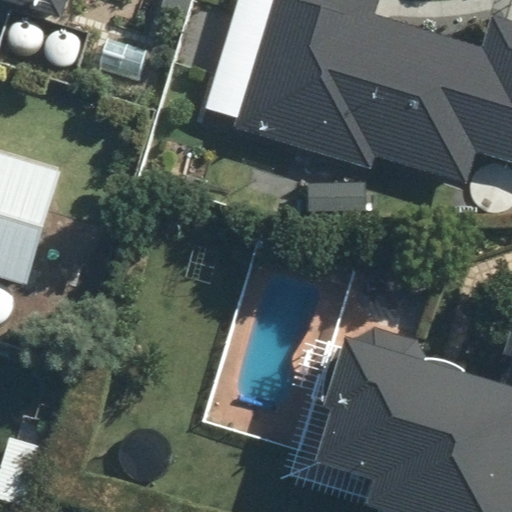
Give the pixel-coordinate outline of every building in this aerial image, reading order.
[(20,0),(63,13),(66,0),(20,0)] [(162,0),(161,4),(184,12),(187,0),(162,0)] [(511,152),(511,12),(494,7),(484,41),(372,7),(374,0),(237,0),(206,100),(239,111),(236,120),(299,140),(298,145),(321,153),(324,145),(372,161),(377,146),(468,175),(478,143),(511,152)] [(0,268),(27,277),(62,165),(0,145),(0,268)] [(366,179),(308,179),(307,204),(367,204),(366,179)] [(368,490),(441,511),(509,511),(511,502),(511,320),(505,343),(511,345),(511,355),(508,370),(347,320),(327,388),(334,391),(317,447),(375,465),(368,490)] [(33,386),(21,420),(50,430),(62,396),(33,386)]
